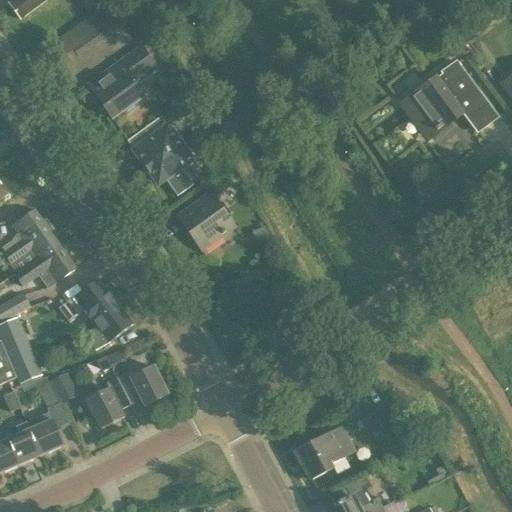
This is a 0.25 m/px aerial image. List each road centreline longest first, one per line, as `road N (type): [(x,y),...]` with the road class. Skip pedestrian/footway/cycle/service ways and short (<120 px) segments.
road 1 (residential): [(225,411),(173,318),(0,79)]
road 2 (residential): [(225,411),(511,219)]
road 3 (residential): [(225,411),(6,511)]
